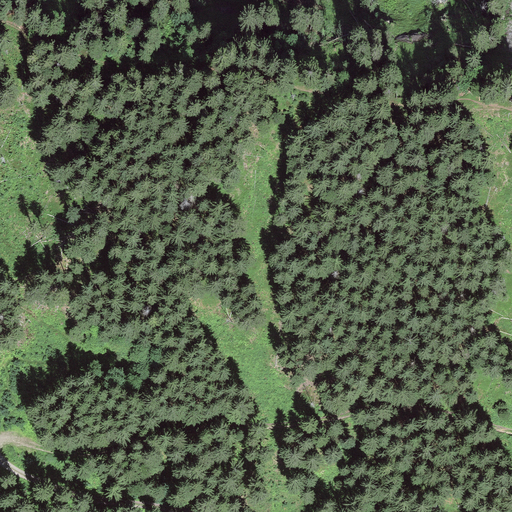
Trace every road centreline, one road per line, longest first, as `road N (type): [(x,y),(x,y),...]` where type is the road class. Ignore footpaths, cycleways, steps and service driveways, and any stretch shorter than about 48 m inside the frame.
road 1 (track): [(511,429),(387,407),(184,429),(107,448),(0,440)]
road 2 (track): [(0,456),(66,493),(185,511)]
